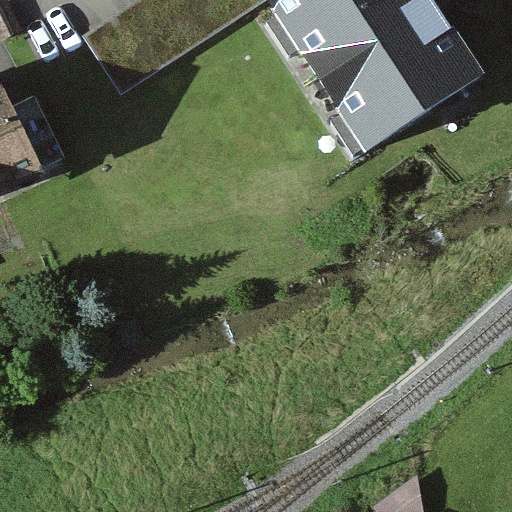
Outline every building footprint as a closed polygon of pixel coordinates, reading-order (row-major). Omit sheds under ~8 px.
[(252,17),(240,0),(151,0),(86,42),(124,100),(252,17)] [(240,0),(252,17),(350,173),(479,91),(432,18),(421,0),(240,0)] [(421,0),(432,18),(459,0),(421,0)] [(0,197),(40,176),(0,99),(0,197)] [(431,511),(417,485),(380,506),(382,511),(431,511)]
